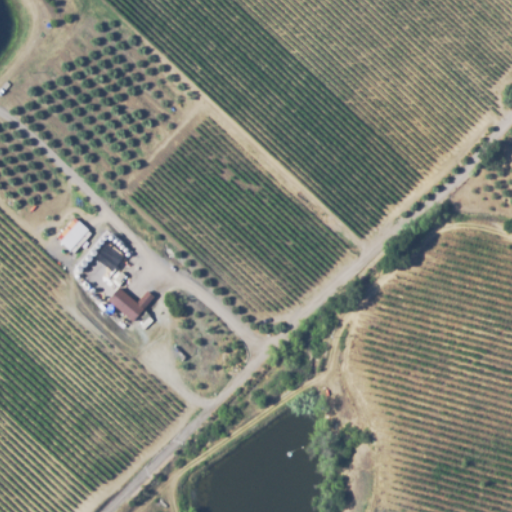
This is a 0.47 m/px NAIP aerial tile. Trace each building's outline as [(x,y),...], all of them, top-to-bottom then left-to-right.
[(87,234),(73,219),(55,237),(68,251),(87,234)] [(122,244),(118,249),(99,230),(104,225),(122,244)] [(97,242),(82,264),(78,261),(92,239),(97,242)] [(104,303),(115,289),(135,305),(145,293),(151,299),(131,324),(104,303)] [(149,314),(140,324),(135,320),(144,310),(149,314)]
